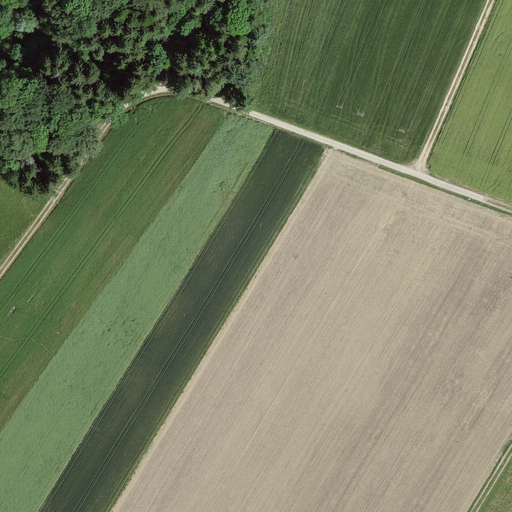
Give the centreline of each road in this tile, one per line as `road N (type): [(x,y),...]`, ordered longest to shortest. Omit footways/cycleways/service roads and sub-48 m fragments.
road 1 (track): [(511,208),(190,89),(146,90),(98,129)]
road 2 (track): [(489,0),(416,173)]
road 3 (track): [(0,266),(98,129)]
